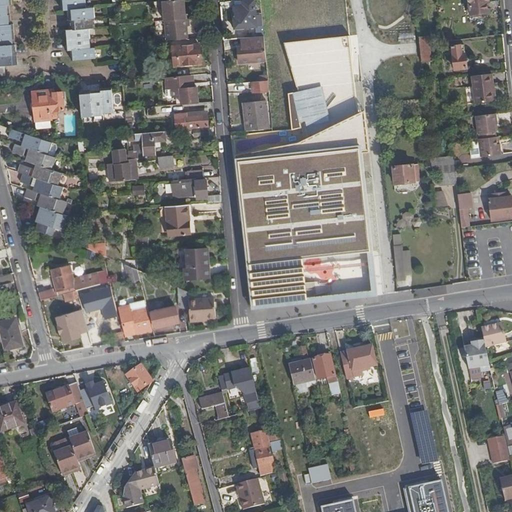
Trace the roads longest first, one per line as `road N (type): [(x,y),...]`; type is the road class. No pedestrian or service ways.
road 1 (residential): [(215,0),(244,334)]
road 2 (residential): [(511,295),(244,334)]
road 3 (residential): [(0,186),(49,370)]
road 4 (residential): [(175,363),(219,511)]
road 5 (residential): [(97,489),(175,363)]
road 6 (residential): [(186,344),(49,370)]
